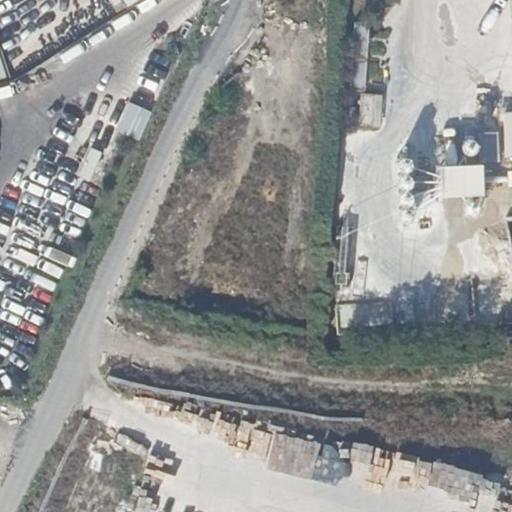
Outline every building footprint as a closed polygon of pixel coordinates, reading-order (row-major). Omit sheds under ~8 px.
[(367,97),(369,74),(372,27),(357,25),(355,48),(351,96),(367,97)] [(376,133),(379,100),(364,99),(361,132),(376,133)] [(130,100),(117,129),(140,140),(154,111),(130,100)] [(358,251),(359,235),(339,234),(339,249),(358,251)] [(363,453),(372,428),(357,422),(364,403),(325,388),(308,432),(363,453)] [(75,477),(62,511),(111,511),(118,492),(75,477)]
